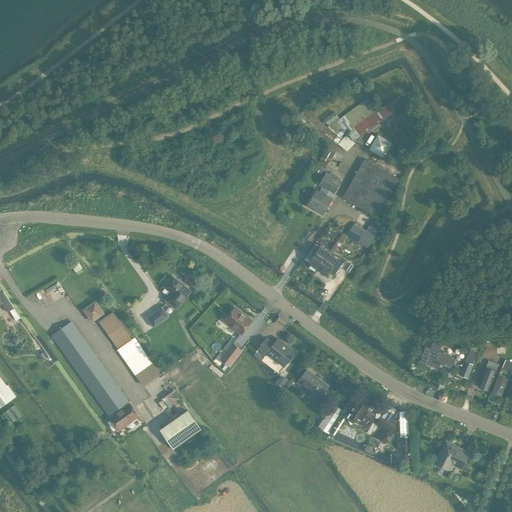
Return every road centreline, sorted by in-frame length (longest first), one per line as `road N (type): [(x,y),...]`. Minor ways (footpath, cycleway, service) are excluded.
road 1 (unknown): [(0,176),(43,156),(150,141),(421,33),(440,42),(511,136)]
road 2 (tertiary): [(511,434),(396,386),(190,240),(133,225),(6,218)]
road 3 (unknown): [(2,247),(20,292),(76,308),(137,391)]
